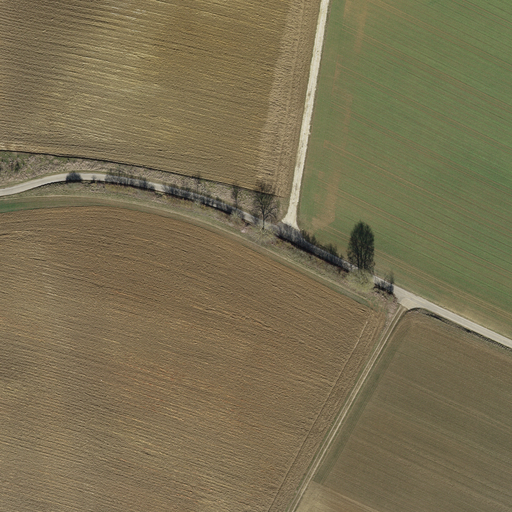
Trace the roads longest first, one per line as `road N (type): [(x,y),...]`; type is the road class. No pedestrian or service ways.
road 1 (track): [(0,192),(64,176),(128,180),(216,203),(511,342)]
road 2 (track): [(293,511),(409,296)]
road 3 (track): [(326,0),(293,236)]
